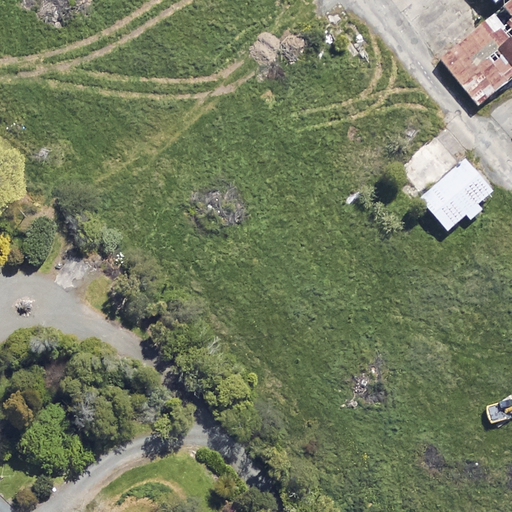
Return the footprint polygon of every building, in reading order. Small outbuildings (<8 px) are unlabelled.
[(492,0),(500,9),(510,0),(492,0)] [(511,83),(511,7),(443,59),(479,108),(511,83)] [(466,157),(443,130),(405,163),(427,189),(466,157)] [(430,210),(449,234),(468,219),(471,223),(484,213),(481,208),(497,196),(471,164),(423,202),(430,210)] [(511,202),(509,198),(498,208),(511,224),(511,202)]
